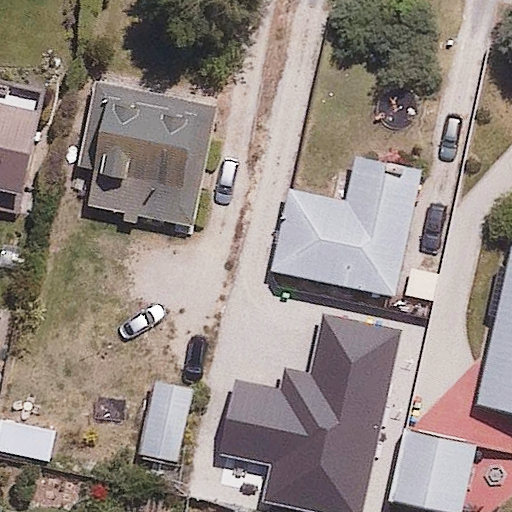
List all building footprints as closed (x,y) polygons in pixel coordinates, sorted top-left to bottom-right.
[(0,182),(34,190),(57,87),(0,73),(0,182)] [(197,179),(214,101),(103,76),(75,199),(200,227),(210,182),(197,179)] [(329,193),(294,185),(276,262),(399,291),(427,170),(359,154),(356,169),(336,164),(329,193)] [(511,243),(480,404),(511,410),(511,243)] [(71,331),(43,325),(32,377),(60,383),(71,331)] [(201,384),(156,374),(139,449),(184,459),(201,384)] [(482,438),(339,405),(322,478),(466,511),(482,438)] [(116,415),(79,413),(76,461),(113,463),(116,415)]
